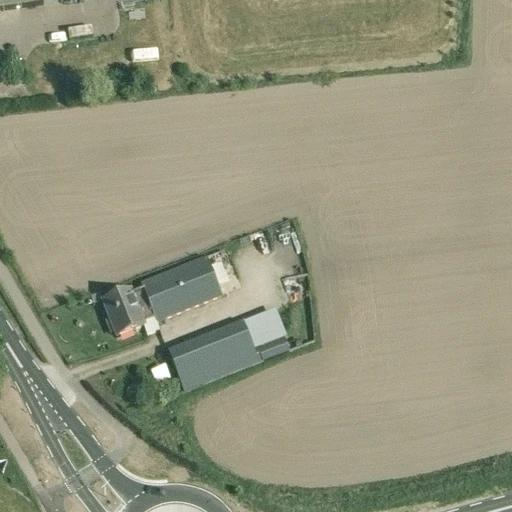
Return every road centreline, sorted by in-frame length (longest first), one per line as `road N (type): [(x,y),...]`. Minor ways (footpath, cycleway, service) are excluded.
road 1 (secondary): [(142,503),(114,481),(16,361)]
road 2 (secondary): [(16,361),(98,511)]
